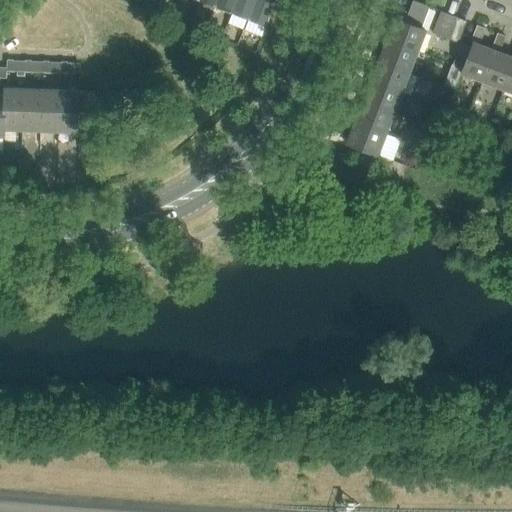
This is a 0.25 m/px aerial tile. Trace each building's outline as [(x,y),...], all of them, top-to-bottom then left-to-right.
[(237,0),(217,0),(216,5),(233,11),(237,0)] [(237,0),(233,11),(250,18),(256,0),(237,0)] [(276,0),(256,0),(250,18),(267,24),(276,0)] [(371,32),(370,36),(386,42),(387,38),(418,50),(426,29),(421,28),(430,6),(427,5),(413,0),(409,12),(394,7),(391,17),(395,19),(389,34),(373,28),(371,32)] [(441,11),(432,32),(448,38),(456,16),(441,11)] [(456,16),(448,38),(459,42),(467,21),(456,16)] [(463,67),(461,72),(482,80),(494,49),(492,48),(479,43),(485,28),(477,25),(471,41),(473,42),(471,47),(463,67)] [(494,49),(482,80),(503,88),(511,64),(511,56),(500,51),(506,36),(500,33),(498,33),(492,48),(494,49)] [(363,53),(362,56),(378,63),(379,59),(410,71),(418,50),(387,38),(386,42),(381,55),(365,49),(363,53)] [(355,74),(354,77),(370,83),(371,80),(402,92),(410,71),(379,59),(378,63),(373,75),(357,69),(355,74)] [(26,71),(26,61),(13,60),(13,70),(26,71)] [(44,61),(31,61),(31,71),(43,71),(44,61)] [(62,62),(49,62),(49,72),(61,72),(62,62)] [(67,72),(79,73),(80,63),(75,63),(67,62),(67,72)] [(452,63),(444,85),(455,89),(461,72),(463,67),(452,63)] [(511,64),(503,88),(511,91),(511,64)] [(347,95),(346,97),(362,104),(363,101),(394,113),(402,92),(371,80),(370,83),(365,96),(349,90),(347,95)] [(5,94),(5,129),(22,129),(24,88),(5,87),(5,94)] [(42,88),(24,88),(22,129),(41,130),(42,88)] [(42,88),(41,130),(59,131),(61,89),(42,88)] [(79,90),(61,89),(59,131),(78,131),(78,120),(79,90)] [(95,91),(79,90),(78,120),(93,121),(95,91)] [(339,116),(338,118),(354,124),(355,122),(386,134),(394,113),(363,101),(362,104),(357,116),(341,110),(339,116)] [(333,131),(330,138),(347,145),(348,143),(378,155),(378,154),(386,134),(355,122),(354,124),(349,137),(333,131)] [(3,180),(3,182),(3,192),(16,192),(17,180),(3,180)]
